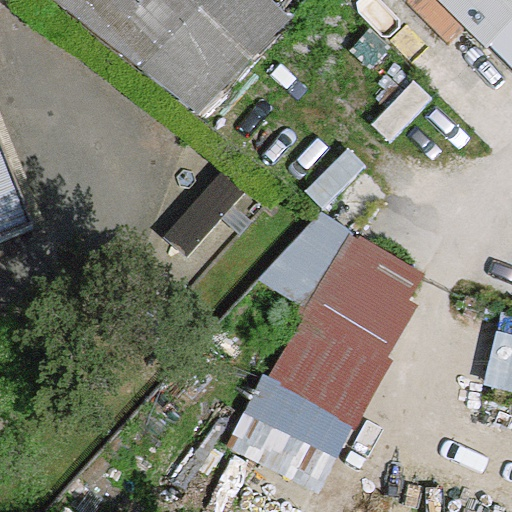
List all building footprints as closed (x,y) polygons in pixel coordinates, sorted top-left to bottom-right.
[(289,25),(262,0),(50,0),(201,114),(289,25)] [(363,50),(377,36),(341,0),(331,0),(254,83),(295,121),(363,50)] [(511,31),(511,0),(341,0),(377,36),(459,120),(510,70),(491,52),(511,31)] [(363,50),(295,121),(362,182),(426,115),(363,50)] [(0,152),(0,249),(34,236),(0,152)] [(220,169),(179,239),(220,263),(261,193),(220,169)] [(360,248),(350,244),(307,314),(390,362),(419,313),(409,307),(422,282),(363,243),(360,248)] [(511,331),(509,331),(496,383),(511,386),(511,331)]
